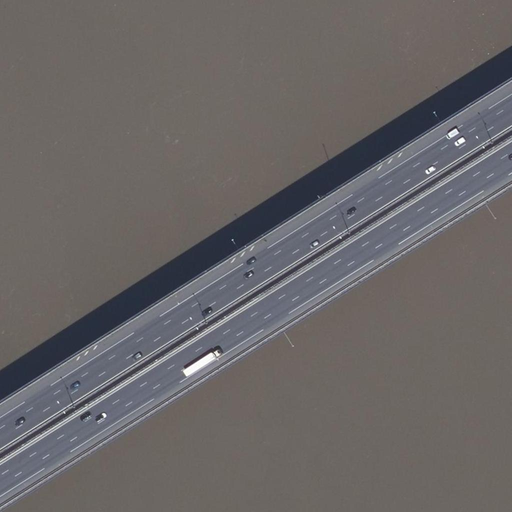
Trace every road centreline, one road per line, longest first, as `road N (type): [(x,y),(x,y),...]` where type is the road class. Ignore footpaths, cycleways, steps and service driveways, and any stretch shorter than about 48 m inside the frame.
road 1 (motorway): [(511,115),(0,438)]
road 2 (motorway): [(0,498),(511,177)]
